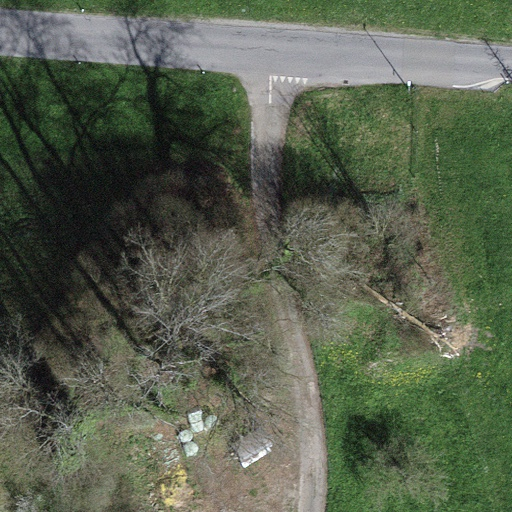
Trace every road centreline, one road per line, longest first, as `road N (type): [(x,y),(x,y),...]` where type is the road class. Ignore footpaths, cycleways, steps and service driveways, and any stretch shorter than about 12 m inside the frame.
road 1 (residential): [(261,55),(317,490),(310,511)]
road 2 (residential): [(261,55),(0,33)]
road 3 (residential): [(511,77),(261,55)]
